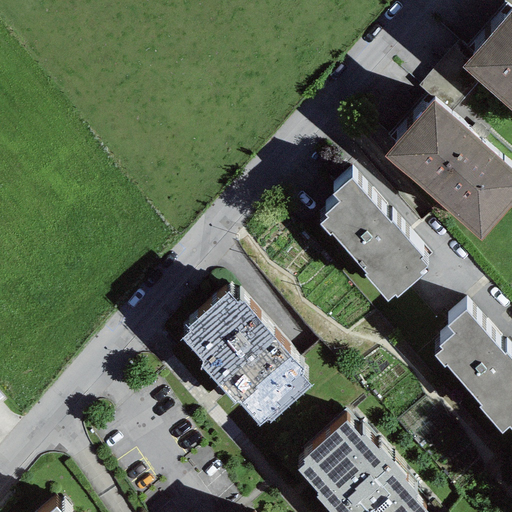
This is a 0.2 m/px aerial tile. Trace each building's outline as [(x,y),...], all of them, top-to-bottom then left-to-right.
[(473,53),(461,67),(477,81),(511,112),(511,11),(473,53)] [(449,114),(477,81),(461,67),(473,53),(458,40),(417,87),(433,101),(449,114)] [(433,101),(384,157),(480,242),(511,205),(511,169),(449,114),(433,101)] [(427,267),(351,178),(331,195),(338,202),(323,215),(326,218),(318,225),(329,237),(332,234),(366,274),(364,276),(387,302),(394,296),(396,298),(421,276),(419,274),(427,267)] [(227,293),(187,329),(190,332),(182,339),(204,364),(201,367),(234,405),(237,402),(259,427),(267,420),(270,423),(311,387),(299,374),(302,371),(240,300),(236,304),(227,293)] [(504,356),(465,311),(447,326),(453,333),(438,346),(441,349),(433,356),(444,368),(446,366),(480,405),(478,407),(502,434),(510,427),(511,429),(511,428),(511,361),(506,354),(504,356)] [(342,425),(302,460),(304,464),(297,470),(319,495),(315,498),(327,511),(419,511),(414,505),(417,503),(354,432),(351,435),(342,425)]
